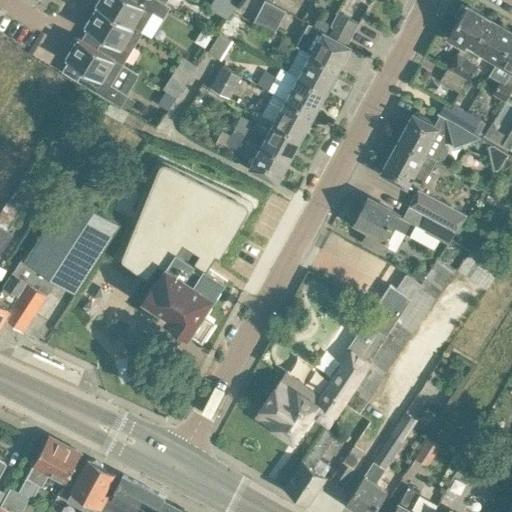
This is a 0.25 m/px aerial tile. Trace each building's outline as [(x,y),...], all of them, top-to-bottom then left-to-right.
[(98,0),(96,4),(97,5),(98,4),(141,31),(142,30),(153,11),(164,17),(171,5),(166,2),(165,2),(161,0),(98,0)] [(235,0),(212,0),(209,7),(227,17),(234,11),(239,2),(235,0)] [(275,32),(287,10),(269,0),(264,0),(253,21),(273,32),(275,32)] [(459,71),(492,18),(468,3),(466,6),(462,4),(456,13),(460,16),(448,36),(464,45),(459,53),(458,53),(441,80),(460,92),(469,77),(459,71)] [(143,31),(142,30),(141,31),(98,4),(97,5),(85,25),(103,36),(97,46),(114,57),(124,63),(143,31)] [(357,22),(337,11),(331,24),(334,26),(330,33),(348,42),(359,22),(358,21),(357,22)] [(334,26),(331,24),(318,17),(314,25),(323,30),(323,29),(330,33),(334,26)] [(498,60),(511,36),(511,29),(492,18),(459,71),(469,77),(471,79),(479,65),(475,63),(482,50),(497,59),(498,60)] [(348,42),(330,33),(323,29),(323,30),(314,25),(309,22),(297,45),(300,47),(300,46),(340,68),(352,44),(348,42)] [(269,39),(265,46),(275,51),(286,57),(294,43),(275,32),(273,32),(269,39)] [(222,61),(233,42),(221,34),(209,53),(222,61)] [(112,100),(121,106),(128,95),(129,94),(111,83),(124,63),(114,57),(97,46),(79,35),(77,38),(74,36),(68,46),(71,48),(66,57),(69,59),(84,68),(77,79),(112,100)] [(511,90),(511,36),(498,60),(497,59),(494,65),(505,72),(501,79),(493,93),(506,100),(511,90)] [(327,90),(340,68),(300,46),(300,47),(288,69),(299,75),(327,90)] [(178,99),(197,68),(183,59),(164,90),(167,91),(178,99)] [(223,64),(209,86),(230,97),(242,75),(223,64)] [(269,89),(277,75),(265,68),(257,83),(269,89)] [(315,113),(327,90),(299,75),(287,98),(315,113)] [(170,112),(178,99),(167,91),(158,105),(170,112)] [(315,113),(287,98),(274,91),(262,114),(274,121),(303,136),(315,113)] [(128,95),(121,106),(129,111),(136,100),(128,95)] [(457,121),(475,131),(476,132),(483,119),(465,109),(457,121)] [(413,111),(399,138),(437,158),(444,157),(448,149),(446,142),(453,140),(454,144),(481,136),(441,113),(435,123),(413,111)] [(245,135),(252,120),(241,114),(233,129),(245,135)] [(290,159),(303,136),(274,121),(262,144),(290,159)] [(511,128),(503,144),(511,149),(511,128)] [(238,148),(245,135),(233,129),(231,134),(222,129),(216,141),(225,146),(227,142),(238,148)] [(424,183),(437,158),(399,138),(381,171),(407,186),(412,177),(424,183)] [(278,182),(290,159),(262,144),(249,167),(278,182)] [(122,256),(122,257),(122,258),(122,259),(123,260),(123,261),(147,276),(157,264),(165,269),(157,281),(156,281),(144,298),(173,317),(170,320),(190,333),(191,331),(202,339),(214,321),(203,313),(223,279),(207,269),(216,255),(219,257),(252,206),(252,205),(252,203),(252,202),(251,201),(250,200),(165,161),(163,161),(162,161),(161,161),(160,162),(159,163),(122,256)] [(0,253),(12,233),(7,230),(20,208),(31,192),(20,185),(0,214),(0,253)] [(468,214),(440,199),(418,188),(409,205),(458,231),(466,218),(466,217),(468,214)] [(57,280),(77,292),(120,222),(68,190),(16,273),(14,271),(0,292),(0,324),(4,317),(24,330),(57,280)] [(458,231),(409,205),(404,216),(369,197),(356,221),(370,229),(365,240),(383,249),(396,226),(411,234),(417,224),(425,228),(424,230),(447,242),(449,243),(453,238),(458,231)] [(387,334),(343,400),(360,411),(385,375),(384,374),(456,267),(487,288),(498,271),(453,238),(449,243),(447,242),(427,273),(425,276),(387,334)] [(358,316),(352,325),(353,331),(357,334),(365,321),(358,316)] [(387,334),(366,320),(365,321),(357,334),(347,348),(351,351),(321,397),(285,373),(263,406),(279,417),(274,425),(294,438),(311,411),(328,422),(343,400),(387,334)] [(372,511),(388,489),(376,482),(385,467),(418,418),(406,410),(374,459),(365,474),(346,501),(362,511),(372,511)] [(338,433),(335,431),(326,425),(285,487),(308,502),(327,475),(325,474),(331,465),(321,458),(338,433)] [(0,504),(13,511),(21,511),(29,497),(32,498),(40,482),(43,484),(50,471),(66,480),(80,454),(81,453),(78,451),(76,448),(72,446),(69,446),(49,435),(44,444),(19,490),(11,486),(0,502),(0,504)] [(441,445),(429,437),(416,458),(428,465),(441,445)] [(354,445),(330,479),(341,487),(365,451),(354,445)] [(442,498),(467,511),(489,472),(464,458),(442,498)] [(104,491),(114,472),(103,466),(102,462),(96,459),(92,460),(89,459),(68,498),(85,508),(89,500),(97,504),(92,511),(84,511),(82,511),(81,511),(97,511),(98,510),(102,511),(111,495),(104,491)] [(111,495),(102,511),(155,511),(164,495),(124,473),(123,475),(122,477),(112,495),(111,495)] [(408,485),(393,511),(420,511),(413,508),(422,492),(408,485)] [(164,495),(155,511),(191,511),(164,497),(165,495),(164,495)]
